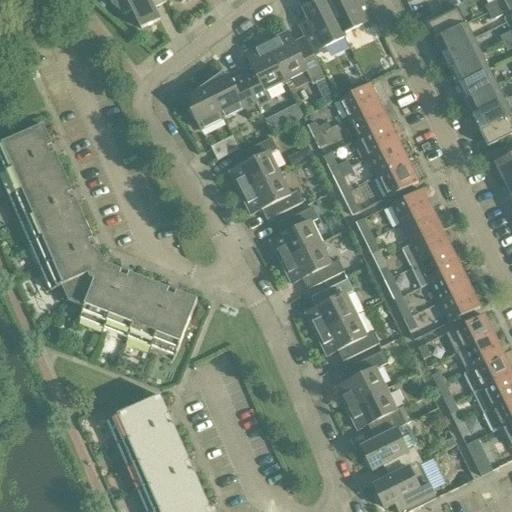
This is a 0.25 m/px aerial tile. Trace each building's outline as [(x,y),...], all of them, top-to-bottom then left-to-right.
[(154,9),(166,3),(164,0),(116,0),(112,5),(125,16),(132,12),(141,30),(160,21),(154,9)] [(343,35),(363,25),(366,29),(377,24),(365,0),(357,0),(353,2),(352,0),(324,0),(325,1),(326,1),(343,35)] [(326,1),(325,1),(304,11),(312,27),(301,32),(308,45),(313,57),(325,52),(324,49),(345,38),(343,35),(326,1)] [(485,7),(489,14),(499,9),(496,2),(485,7)] [(503,16),(499,9),(489,14),(492,22),(503,16)] [(435,41),(466,25),(458,10),(427,25),(435,41)] [(466,25),(435,41),(442,56),(474,41),(466,25)] [(500,38),(503,45),(511,40),(511,34),(511,32),(500,38)] [(300,49),(294,46),(288,33),(277,38),(278,40),(267,46),(287,85),(292,83),(291,80),(306,73),(312,86),(324,80),(313,57),(308,45),(303,47),(304,47),(300,49)] [(511,49),(511,40),(503,45),(507,52),(511,49)] [(450,71),(481,56),(474,41),(442,56),(450,71)] [(287,85),(267,46),(257,51),(256,49),(245,54),(251,67),(250,74),(247,75),(243,77),(242,76),(241,77),(245,84),(246,83),(256,103),(258,109),(270,102),(265,93),(281,85),(282,87),(287,85)] [(481,56),(450,71),(457,87),(489,71),(481,56)] [(465,102),(496,86),(489,71),(457,87),(465,102)] [(246,83),(245,84),(235,88),(230,78),(228,79),(224,73),(206,85),(224,120),(244,110),(250,121),(261,115),(258,109),(256,103),(246,83)] [(201,132),(224,120),(206,85),(192,95),(192,96),(187,99),(192,110),(188,113),(194,123),(196,122),(201,132)] [(349,121),(380,106),(370,86),(339,101),(349,121)] [(496,86),(465,102),(472,117),(504,101),(496,86)] [(504,101),(472,117),(480,132),(511,117),(504,101)] [(380,106),(349,121),(359,140),(389,125),(380,106)] [(511,118),(511,117),(480,132),(488,148),(511,136),(511,118)] [(313,138),(321,135),(315,123),(308,127),(313,138)] [(389,125),(359,140),(368,159),(399,144),(389,125)] [(60,155),(56,146),(56,144),(52,146),(43,127),(0,146),(0,164),(2,170),(0,170),(0,177),(1,179),(5,177),(22,216),(18,218),(21,226),(26,224),(43,263),(38,265),(41,272),(46,270),(54,289),(50,291),(50,292),(61,287),(68,303),(83,309),(79,320),(80,321),(82,316),(101,324),(99,328),(107,331),(109,327),(149,342),(147,347),(154,350),(156,345),(175,353),(174,357),(175,358),(197,302),(178,295),(180,290),(169,286),(167,290),(131,276),(132,272),(121,268),(120,272),(104,266),(97,250),(101,248),(97,239),(96,237),(92,239),(77,203),(81,201),(76,191),(72,192),(56,157),(60,155)] [(321,135),(313,138),(319,150),(326,146),(321,135)] [(217,161),(239,151),(233,138),(211,148),(217,161)] [(240,195),(282,174),(279,169),(277,170),(269,155),(277,151),(271,139),(235,157),(235,158),(240,156),(245,165),(229,173),(240,195)] [(399,144),(368,159),(378,179),(408,164),(399,144)] [(511,149),(507,152),(510,157),(496,164),(505,184),(511,180),(511,149)] [(332,177),(340,173),(334,162),(327,166),(332,177)] [(408,164),(378,179),(388,199),(418,184),(408,164)] [(340,173),(332,177),(338,189),(346,185),(340,173)] [(282,174),(240,195),(251,216),(266,209),(271,218),(266,221),(267,222),(303,204),(297,192),(290,196),(282,180),(284,179),(282,174)] [(401,226),(432,211),(422,191),(391,206),(401,226)] [(352,217),(360,213),(350,193),(342,197),(352,217)] [(283,263),(322,244),(312,223),(318,220),(312,208),(276,227),(276,228),(281,225),(286,235),(270,243),(275,253),(278,252),(283,263)] [(432,211),(401,226),(411,246),(441,231),(432,211)] [(363,220),(356,224),(366,244),(373,240),(363,220)] [(441,231),(411,246),(401,251),(411,270),(451,250),(441,231)] [(373,240),(366,244),(371,256),(375,264),(383,260),(379,252),(373,240)] [(322,244),(283,263),(288,274),(286,275),(291,286),(307,278),(312,287),(307,290),(307,291),(344,273),(338,261),(330,265),(323,250),(325,249),(322,244)] [(451,250),(411,270),(420,289),(430,285),(460,270),(451,250)] [(383,260),(375,264),(379,272),(385,283),(392,279),(387,268),(383,260)] [(460,270),(430,285),(440,304),(470,289),(460,270)] [(392,279),(385,283),(390,294),(398,291),(392,279)] [(318,335),(357,316),(347,295),(353,292),(347,280),(311,299),(311,300),(316,297),(321,307),(305,315),(310,325),(313,324),(318,335)] [(470,289),(440,304),(449,324),(480,309),(470,289)] [(404,322),(411,318),(406,307),(398,310),(404,322)] [(357,316),(318,335),(323,346),(321,347),(326,358),(342,350),(347,359),(342,362),(343,363),(379,345),(373,333),(367,336),(357,316)] [(463,351),(493,336),(484,316),(453,331),(463,351)] [(411,318),(404,322),(409,333),(417,329),(411,318)] [(473,371),(503,356),(493,336),(463,351),(457,354),(467,373),(472,371),(473,371)] [(431,357),(425,345),(417,349),(423,361),(431,357)] [(348,409),(388,390),(385,385),(383,386),(376,370),(388,364),(382,352),(341,373),(342,374),(347,371),(351,381),(336,389),(341,400),(343,399),(348,409)] [(511,375),(511,373),(503,356),(473,371),(472,371),(467,373),(464,375),(473,394),(482,390),(511,375)] [(437,389),(444,385),(439,373),(431,377),(437,389)] [(511,375),(482,390),(473,394),(483,414),(492,410),(492,409),(511,399),(511,375)] [(444,385),(437,389),(442,400),(450,396),(444,385)] [(388,390),(348,409),(354,420),(352,421),(357,432),(373,424),(379,437),(374,440),(375,441),(396,430),(411,423),(404,407),(396,411),(388,396),(390,395),(388,390)] [(168,416),(160,397),(106,421),(106,422),(101,424),(139,511),(215,511),(213,507),(209,509),(194,474),(198,472),(193,460),(189,462),(173,427),(177,425),(172,414),(168,416)] [(511,399),(492,409),(492,410),(483,414),(493,434),(502,430),(501,429),(511,423),(511,399)] [(456,427),(463,423),(458,412),(450,416),(456,427)] [(463,423),(456,427),(461,439),(469,435),(463,423)] [(511,423),(501,429),(502,430),(511,449),(511,448),(511,423)] [(403,429),(397,432),(396,430),(375,441),(360,448),(366,458),(364,459),(364,463),(366,467),(369,469),(370,468),(372,471),(387,464),(391,465),(396,475),(416,466),(422,464),(414,449),(416,447),(411,436),(403,429)] [(476,441),(465,447),(475,467),(486,461),(476,441)] [(396,475),(373,487),(378,497),(376,498),(376,501),(378,505),(381,508),(383,507),(384,510),(399,502),(403,503),(407,511),(411,511),(435,500),(428,486),(426,487),(425,484),(427,481),(421,470),(418,469),(416,466),(396,475)]
